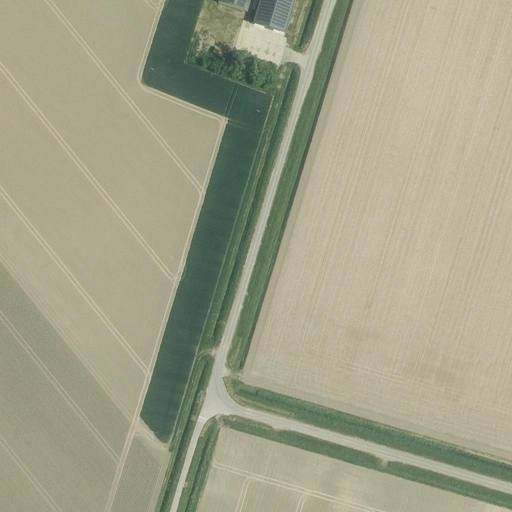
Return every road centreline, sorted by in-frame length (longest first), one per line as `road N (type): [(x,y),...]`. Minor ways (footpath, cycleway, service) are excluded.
road 1 (tertiary): [(208,402),(329,0)]
road 2 (tertiary): [(511,489),(208,402)]
